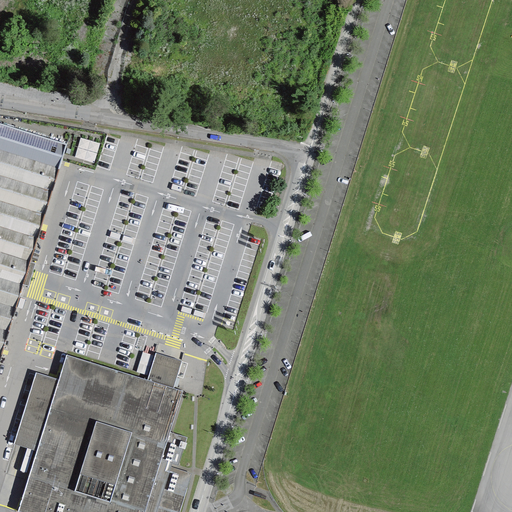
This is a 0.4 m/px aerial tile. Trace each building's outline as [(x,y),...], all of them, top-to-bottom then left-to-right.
[(219,0),(153,0),(215,17),(219,0)] [(0,357),(26,274),(66,144),(0,124),(0,357)] [(92,160),(98,141),(79,135),(73,155),(92,160)] [(142,374),(147,376),(155,352),(149,350),(142,374)] [(59,379),(36,372),(13,444),(37,451),(18,511),(19,511),(180,511),(192,473),(177,469),(187,437),(170,432),(183,390),(174,387),(182,361),(169,357),(156,353),(147,379),(67,354),(59,379)]
